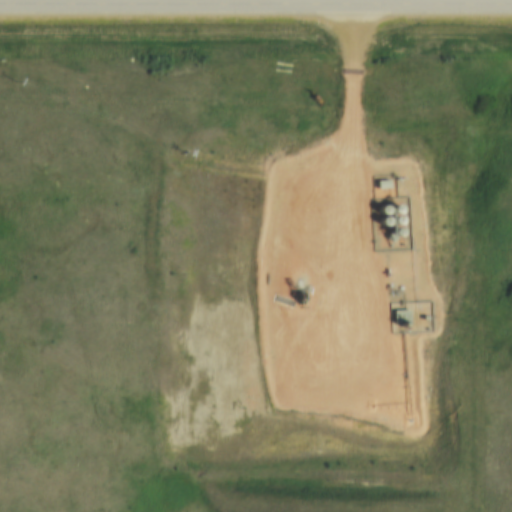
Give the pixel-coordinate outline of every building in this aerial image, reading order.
[(391,211),(390,212),(388,212),(387,212),(385,211),(384,210),(384,208),(384,207),(384,205),(385,204),(386,203),(388,203),(389,203),(391,203),(392,205),(393,206),(393,208),(393,209),(392,210),(391,211)] [(378,212),(376,213),(375,213),(373,213),(372,212),(371,211),(371,209),(371,208),(371,206),(372,205),(373,204),(375,204),(376,204),(378,204),(379,206),(380,207),(380,209),(380,210),(379,211),(378,212)] [(391,223),(390,224),(389,224),(387,223),(386,222),(385,221),(384,220),(384,218),(385,217),(386,216),(387,215),(388,214),(390,214),(391,215),(393,216),(393,217),(394,219),(393,221),(393,222),(391,223)] [(379,224),(377,225),(376,225),(374,225),(373,224),(372,223),(372,221),(372,220),(372,218),(373,217),(374,216),(376,216),(377,216),(379,216),(380,218),(381,219),(381,221),(381,222),(380,223),(379,224)] [(392,235),(391,235),(389,235),(388,235),(387,234),(386,233),(385,232),(385,230),(386,229),(386,227),(388,226),(389,226),(391,226),(392,227),(393,228),(394,229),(394,231),(394,232),(393,234),(392,235)] [(394,324),(410,324),(410,310),(394,310),(394,324)]
